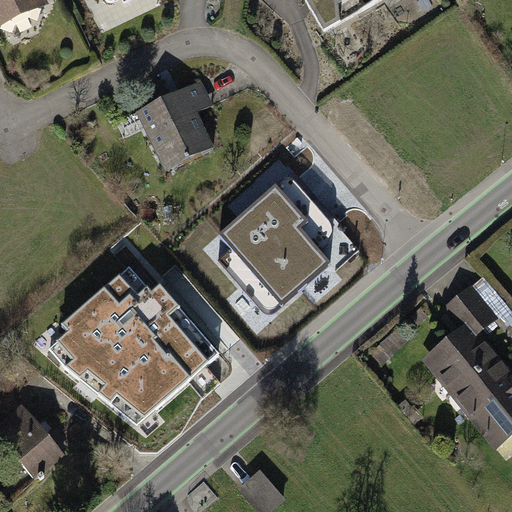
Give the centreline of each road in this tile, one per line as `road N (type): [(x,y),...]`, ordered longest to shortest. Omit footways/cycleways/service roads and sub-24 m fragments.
road 1 (unclassified): [(15,122),(164,49),(221,42),(269,72),(437,248)]
road 2 (residential): [(437,248),(152,492)]
